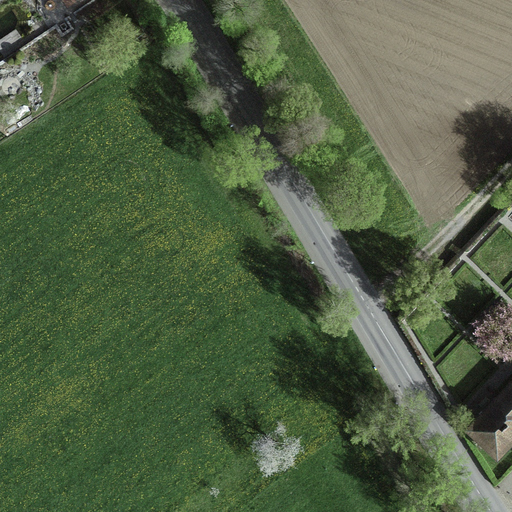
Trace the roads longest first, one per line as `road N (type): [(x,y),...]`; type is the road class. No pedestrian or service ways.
road 1 (tertiary): [(182,0),(489,511)]
road 2 (track): [(368,310),(511,164)]
